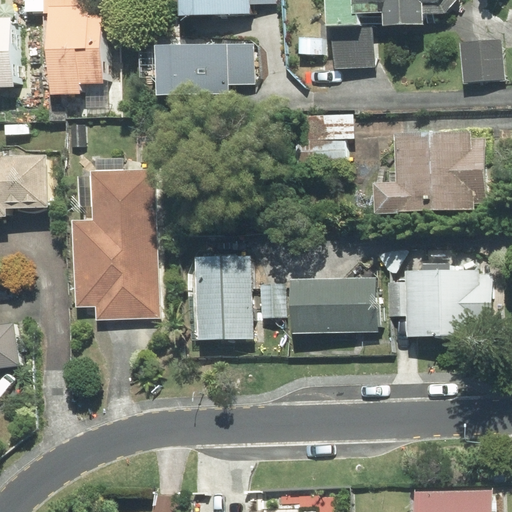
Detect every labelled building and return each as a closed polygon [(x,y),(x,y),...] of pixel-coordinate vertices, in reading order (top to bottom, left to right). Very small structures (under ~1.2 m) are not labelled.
[(5,0),(0,0),(0,102),(5,103),(5,92),(25,92),(25,15),(6,15),(5,0)] [(96,0),(33,0),(34,16),(61,14),(66,102),(92,100),(92,92),(115,90),(110,11),(97,11),(96,0)] [(279,0),(189,0),(191,21),(258,18),(257,8),(279,7),(279,0)] [(340,0),(343,34),(371,32),(371,21),(392,20),(393,33),(438,30),(437,18),(456,17),(468,3),(467,0),(340,0)] [(502,38),(464,43),(469,90),(508,86),(502,38)] [(260,47),(163,51),(165,101),(238,98),(238,85),(261,84),(260,47)] [(364,123),(318,119),(315,161),(360,165),(364,123)] [(74,126),(73,152),(90,153),(91,127),(74,126)] [(495,134),(405,138),(408,188),(387,189),(389,218),(484,213),(483,205),(499,204),(495,134)] [(58,212),(56,160),(4,162),(3,151),(0,151),(0,225),(19,224),(19,213),(58,212)] [(170,320),(163,172),(97,175),(99,223),(80,224),(84,307),(103,306),(104,323),(170,320)] [(257,259),(204,260),(206,343),(259,342),(257,259)] [(417,285),(392,286),(394,326),(418,325),(419,346),(500,343),(496,271),(455,273),(455,265),(416,266),(417,285)] [(385,277),(302,279),(303,342),(387,341),(385,277)] [(297,285),(267,285),(266,323),(296,324),(297,285)] [(0,369),(26,367),(21,326),(0,328),(0,369)] [(420,511),(501,511),(501,492),(421,492),(420,511)]
